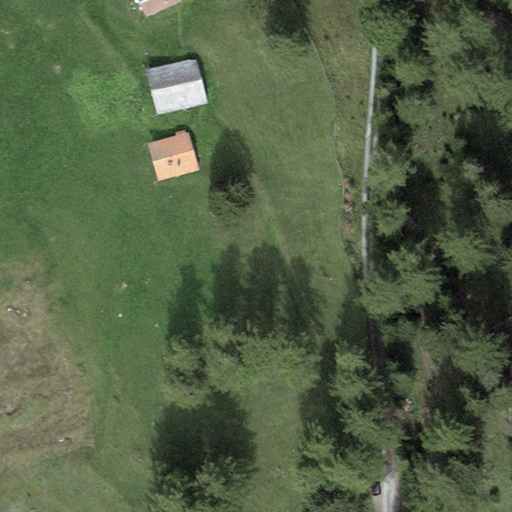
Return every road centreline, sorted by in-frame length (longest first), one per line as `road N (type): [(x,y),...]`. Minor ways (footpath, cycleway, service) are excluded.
road 1 (track): [(96,0),(145,39),(198,56),(218,124),(249,174),(312,341),(360,423),(388,502)]
road 2 (track): [(382,0),(367,260),(387,511)]
